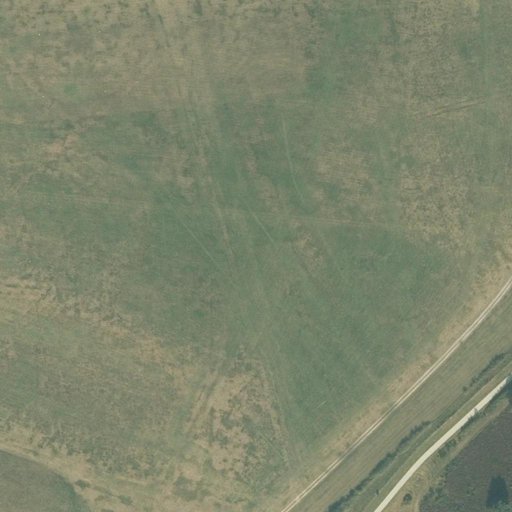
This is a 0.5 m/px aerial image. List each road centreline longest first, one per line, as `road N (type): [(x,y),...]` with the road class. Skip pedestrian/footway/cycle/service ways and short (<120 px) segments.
road 1 (track): [(281,511),(469,325),(511,271)]
road 2 (unknown): [(416,511),(424,485),(511,401)]
